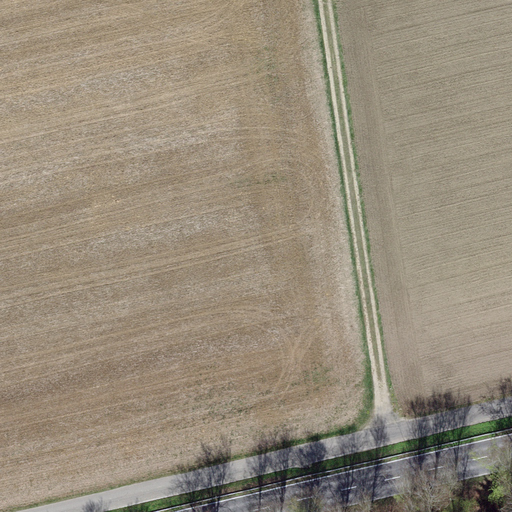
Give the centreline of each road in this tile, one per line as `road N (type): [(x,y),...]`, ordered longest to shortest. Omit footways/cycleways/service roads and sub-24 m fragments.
road 1 (track): [(390,431),(327,0)]
road 2 (primary): [(255,511),(511,452)]
